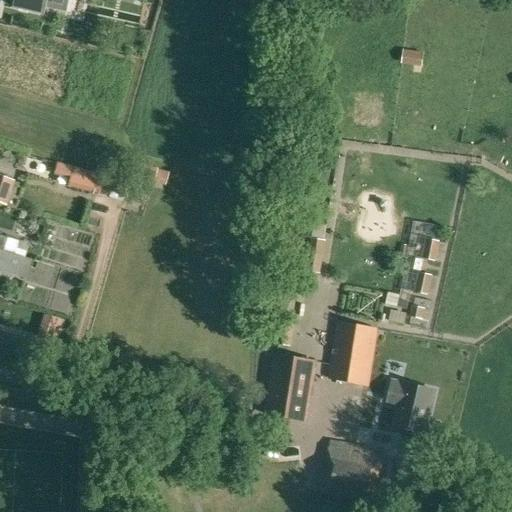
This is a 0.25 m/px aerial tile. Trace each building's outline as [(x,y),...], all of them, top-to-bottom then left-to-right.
[(15,0),(14,7),(44,14),(46,6),(66,11),(68,0),(15,0)] [(424,53),(404,50),(402,64),(422,67),(424,53)] [(167,173),(156,170),(132,163),(129,175),(164,185),(167,173)] [(71,168),(66,186),(105,196),(110,178),(71,168)] [(0,203),(3,205),(11,182),(0,178),(0,203)] [(326,241),(311,239),(306,271),(321,274),(326,241)] [(435,262),(439,244),(423,241),(420,259),(435,262)] [(2,251),(0,250),(0,272),(15,276),(20,257),(2,251)] [(433,276),(419,273),(415,293),(428,296),(433,276)] [(421,321),(424,307),(413,305),(410,319),(421,321)] [(377,330),(337,323),(328,380),(368,386),(377,330)] [(292,326),(280,325),(277,344),(288,346),(292,326)] [(58,333),(42,328),(36,348),(52,353),(58,333)] [(305,422),(315,363),(275,356),(265,415),(305,422)] [(425,431),(435,391),(393,381),(390,393),(402,396),(395,423),(425,431)] [(383,451),(330,441),(321,492),(375,503),(383,451)]
